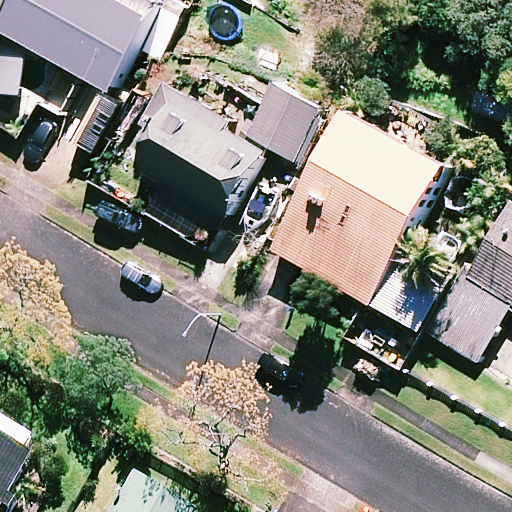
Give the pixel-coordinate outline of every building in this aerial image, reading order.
[(156,6),(145,0),(10,0),(0,19),(0,25),(109,88),(156,6)] [(332,97),(279,72),(249,137),(301,161),(332,97)] [(263,154),(169,103),(135,166),(229,217),(263,154)] [(446,158),(348,106),(271,248),(421,328),(449,276),(397,248),(446,158)] [(511,195),(432,336),(478,362),(511,305),(511,195)] [(0,511),(0,505),(38,441),(0,419),(0,511)] [(194,511),(196,510),(131,474),(110,511),(194,511)]
